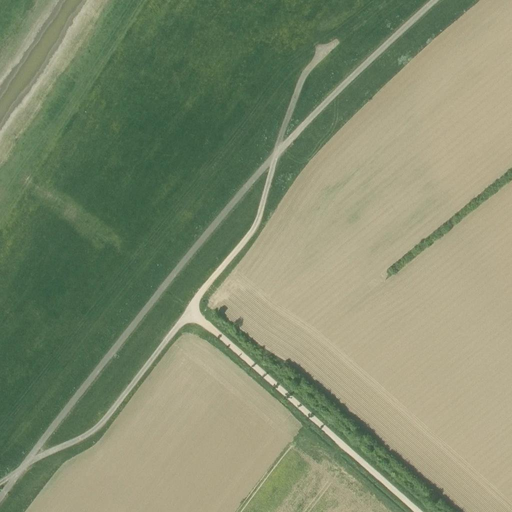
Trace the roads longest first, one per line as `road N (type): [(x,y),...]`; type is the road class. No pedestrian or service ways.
road 1 (unclassified): [(187,312),(254,225),(300,80),(331,43)]
road 2 (unclassified): [(416,511),(187,312)]
road 3 (unclassified): [(0,483),(91,430),(187,312)]
